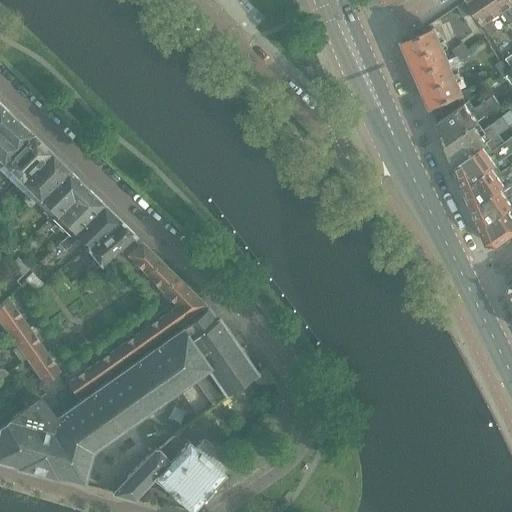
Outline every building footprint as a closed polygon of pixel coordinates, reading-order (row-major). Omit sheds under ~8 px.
[(489,0),(466,0),(490,35),(499,30),(491,19),(499,13),(489,0)] [(511,0),(489,0),(499,13),(507,8),(511,15),(511,0)] [(462,3),(456,7),(463,18),(469,14),(462,3)] [(403,42),(417,74),(449,61),(435,28),(403,42)] [(464,43),(453,50),(460,61),(471,54),(464,43)] [(449,61),(417,74),(431,107),(438,103),(463,93),(449,61)] [(501,62),(496,65),(504,78),(506,77),(510,74),(509,73),(501,62)] [(463,93),(438,103),(444,117),(464,104),(466,102),(463,93)] [(474,125),(500,107),(493,96),(470,113),(464,104),(444,117),(439,121),(437,121),(438,122),(437,122),(446,144),(447,143),(473,125),(474,125)] [(0,131),(14,117),(0,103),(0,131)] [(14,117),(0,131),(0,165),(33,135),(31,134),(14,117)] [(447,143),(446,144),(455,165),(456,164),(483,146),(509,128),(501,117),(479,133),(473,126),(474,125),(473,125),(447,143)] [(33,135),(0,165),(0,168),(13,181),(9,186),(12,188),(31,168),(49,151),(47,149),(47,150),(43,146),(44,146),(33,135)] [(482,147),(483,146),(456,164),(455,165),(464,185),(465,185),(491,167),(492,167),(511,152),(511,140),(510,138),(488,154),(482,147)] [(61,163),(54,156),(50,153),(51,153),(49,151),(31,168),(12,188),(28,206),(33,201),(66,168),(65,166),(64,166),(61,163)] [(491,168),(492,167),(491,167),(465,185),(464,185),(473,206),(474,206),(500,188),(511,179),(511,164),(497,175),(491,168)] [(66,168),(33,201),(50,217),(84,185),(66,168)] [(102,202),(84,185),(50,217),(69,234),(72,232),(104,204),(102,202)] [(511,191),(506,196),(500,188),(474,206),(473,206),(482,227),(509,209),(511,207),(511,191)] [(88,246),(86,249),(87,249),(121,221),(104,204),(72,232),(69,234),(58,244),(65,251),(76,240),(78,242),(81,239),(88,246)] [(482,227),(488,244),(489,244),(495,246),(496,246),(511,233),(511,212),(509,209),(482,227)] [(121,221),(87,249),(99,265),(113,253),(120,246),(121,247),(133,235),(134,234),(121,221)] [(3,242),(0,245),(0,249),(7,256),(13,252),(3,242)] [(129,255),(128,256),(138,266),(153,253),(143,244),(141,245),(141,244),(129,255)] [(153,253),(138,266),(146,275),(161,262),(153,253)] [(17,259),(11,264),(23,276),(28,270),(17,259)] [(161,262),(146,275),(154,283),(169,270),(161,262)] [(169,270),(154,283),(162,291),(177,278),(169,270)] [(177,278),(162,291),(170,300),(186,286),(177,278)] [(186,286),(170,300),(177,306),(194,294),(186,286)] [(177,306),(164,316),(173,329),(203,308),(206,306),(194,294),(177,306)] [(8,299),(9,297),(8,296),(0,304),(0,322),(12,339),(28,327),(8,299)] [(213,322),(206,312),(209,310),(208,309),(205,311),(194,319),(54,418),(49,411),(54,407),(44,394),(0,426),(0,460),(17,465),(17,467),(55,477),(55,476),(82,482),(90,452),(93,448),(193,378),(213,405),(225,397),(226,398),(230,395),(229,394),(253,377),(254,377),(257,375),(219,319),(217,321),(216,320),(213,322)] [(164,316),(152,324),(161,337),(173,329),(164,316)] [(152,324),(140,332),(149,345),(161,337),(152,324)] [(28,327),(12,339),(17,344),(20,349),(36,338),(28,327)] [(140,332),(128,341),(137,354),(149,345),(140,332)] [(36,338),(20,349),(28,361),(44,350),(36,338)] [(128,341),(115,349),(125,363),(137,354),(128,341)] [(115,349),(103,358),(113,371),(125,363),(115,349)] [(44,350),(28,361),(36,372),(52,361),(44,350)] [(103,358),(91,367),(100,380),(113,371),(103,358)] [(52,361),(36,372),(44,384),(60,373),(52,361)] [(91,367),(79,375),(88,388),(100,380),(91,367)] [(79,375),(67,384),(76,397),(88,388),(79,375)] [(213,486),(212,485),(222,474),(222,475),(224,473),(222,472),(229,464),(230,463),(206,441),(202,441),(196,447),(187,439),(184,442),(185,443),(183,445),(174,436),(158,448),(157,448),(153,448),(113,490),(112,492),(132,498),(153,476),(155,478),(169,490),(169,491),(177,498),(178,498),(190,508),(189,508),(191,510),(192,508),(201,497),(202,497),(203,498),(204,497),(203,496),(212,487),(212,488),(213,486)]
